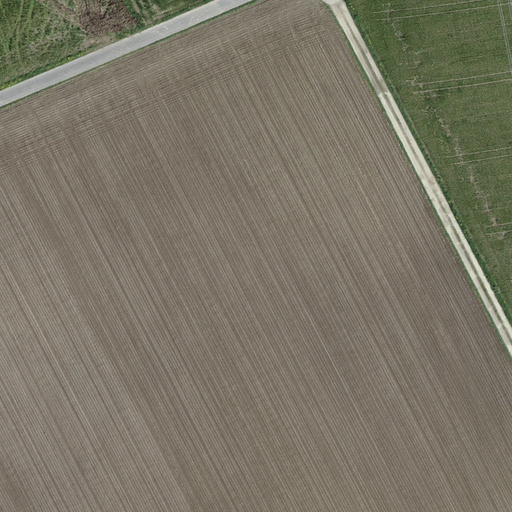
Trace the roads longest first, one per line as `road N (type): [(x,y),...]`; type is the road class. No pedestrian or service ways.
road 1 (track): [(511,346),(331,0)]
road 2 (track): [(0,108),(258,0)]
